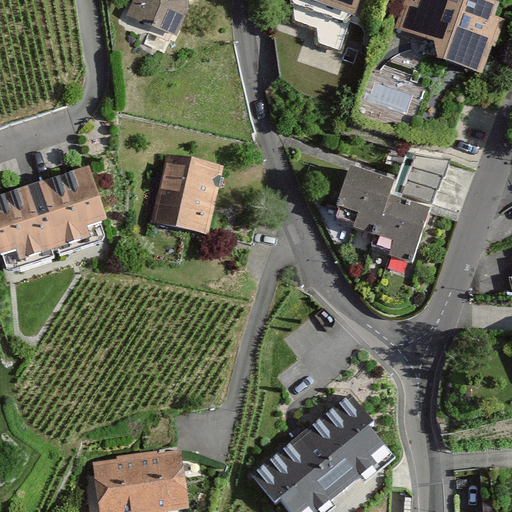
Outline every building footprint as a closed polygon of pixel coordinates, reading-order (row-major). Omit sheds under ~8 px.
[(137,0),(138,1),(132,16),(175,34),(189,0),(137,0)] [(360,0),(310,0),(354,18),(360,0)] [(502,7),(478,0),(423,0),(421,7),(408,3),(401,29),(441,41),(436,57),(482,71),(502,7)] [(222,171),(171,159),(157,221),(207,233),(222,171)] [(394,182),(354,168),(337,218),(382,234),(378,248),(414,260),(431,210),(389,195),(394,182)] [(90,169),(0,200),(0,248),(2,254),(21,247),(25,260),(92,237),(88,224),(107,218),(90,169)] [(339,393),(246,471),(279,511),(284,511),(294,502),(301,510),(363,464),(355,454),(370,445),(352,428),(359,419),(339,393)] [(184,511),(178,459),(138,463),(144,511),(184,511)] [(144,511),(138,463),(100,468),(105,511),(144,511)]
